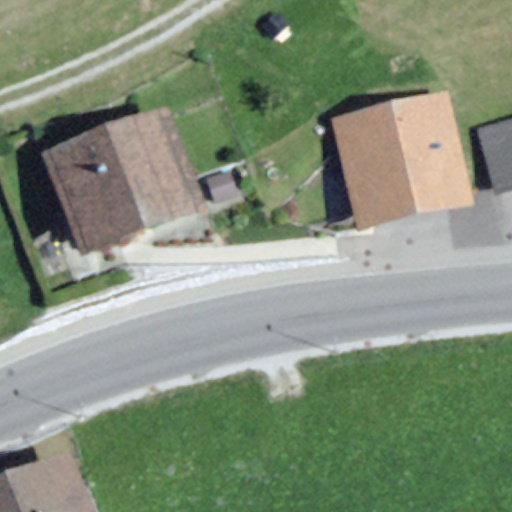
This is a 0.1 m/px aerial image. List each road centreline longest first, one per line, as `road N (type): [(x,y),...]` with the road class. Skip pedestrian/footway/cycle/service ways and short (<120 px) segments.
road 1 (secondary): [(0,408),(148,350),(290,317),(511,294)]
road 2 (track): [(197,0),(144,36),(0,98)]
